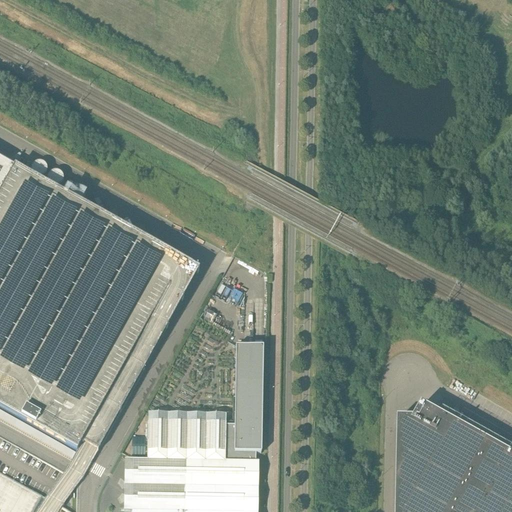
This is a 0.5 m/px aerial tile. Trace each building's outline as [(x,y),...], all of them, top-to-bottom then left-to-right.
[(192,268),(99,216),(25,175),(30,165),(19,159),(13,168),(0,160),(0,409),(86,458),(192,268)] [(38,164),(33,174),(45,181),(50,171),(38,164)] [(56,174),(50,183),(61,190),(66,181),(56,174)] [(132,461),(131,511),(257,511),(259,463),(255,463),(256,454),(261,454),(263,348),(235,347),(234,424),(148,422),(147,461),(132,461)] [(398,511),(511,511),(511,452),(424,403),(416,418),(400,417),(399,445),(398,511)]
